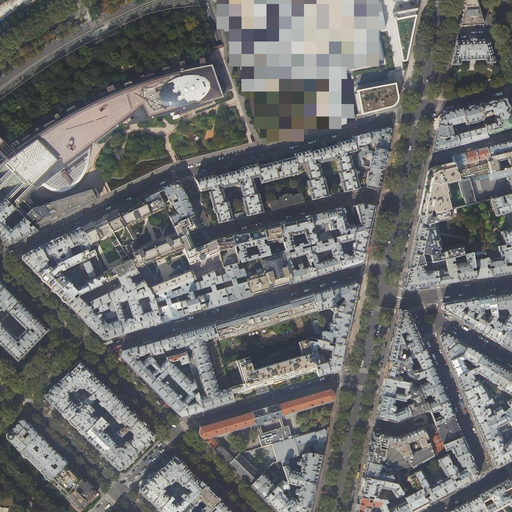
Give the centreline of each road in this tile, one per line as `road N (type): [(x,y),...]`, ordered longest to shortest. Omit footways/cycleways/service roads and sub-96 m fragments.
road 1 (residential): [(92,351),(383,264)]
road 2 (residential): [(397,202),(363,194),(211,231),(183,171)]
road 3 (residential): [(417,110),(183,171)]
road 4 (residential): [(183,171),(0,256)]
road 5 (residential): [(359,377),(339,376),(174,433)]
road 6 (residential): [(425,328),(490,479)]
road 7 (primary): [(0,81),(142,0)]
road 8 (residential): [(117,490),(18,392)]
